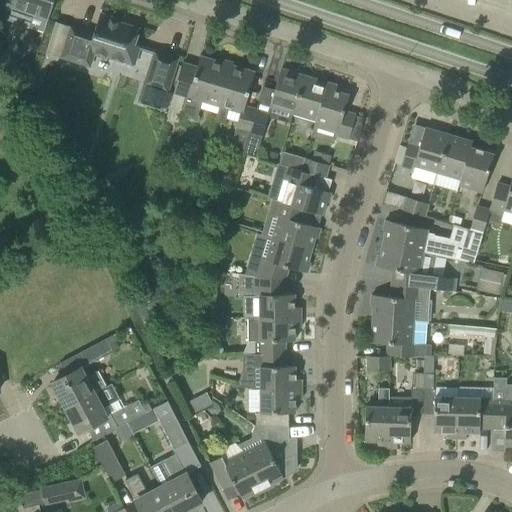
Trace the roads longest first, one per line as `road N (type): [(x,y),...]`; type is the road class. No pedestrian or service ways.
road 1 (residential): [(331,491),(341,259),(400,71)]
road 2 (secondary): [(277,0),(511,77)]
road 3 (residential): [(187,0),(400,71)]
road 4 (residential): [(511,489),(451,470),(399,472),(331,491)]
road 5 (secondary): [(511,50),(357,0)]
road 6 (residential): [(400,71),(511,119)]
